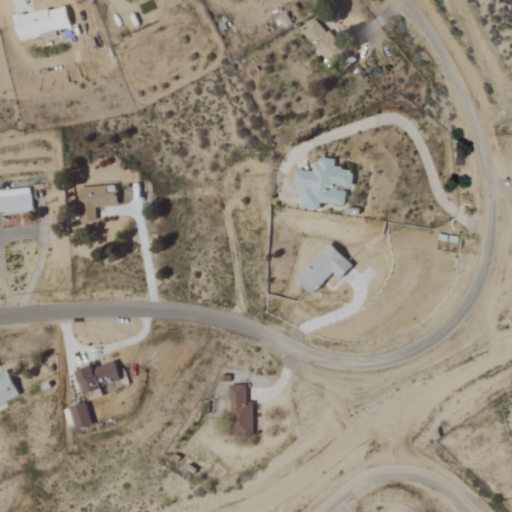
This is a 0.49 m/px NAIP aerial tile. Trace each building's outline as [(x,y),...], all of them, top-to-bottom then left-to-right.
[(72,27),(67,6),(14,17),(19,41),(40,36),(41,41),(58,37),(56,31),(72,27)] [(302,31),(331,69),(348,56),(318,18),(302,31)] [(346,207),(347,192),(336,191),(337,186),(353,188),(355,170),(336,168),(337,160),(319,158),(317,173),(297,170),(295,187),(305,188),(303,209),(321,211),(322,204),(346,207)] [(119,208),(118,186),(79,187),(80,216),(88,216),(88,209),(119,208)] [(0,215),(34,213),(33,190),(0,191),(0,215)] [(313,295),(335,273),(342,280),(354,267),(329,243),(296,278),(313,295)] [(103,387),(122,381),(117,362),(80,373),(88,402),(106,397),(103,387)] [(0,406),(20,399),(11,373),(0,376),(0,406)] [(247,387),(231,386),(231,435),(254,435),(254,403),(247,403),(247,387)] [(78,431),(93,426),(85,403),(70,408),(78,431)]
